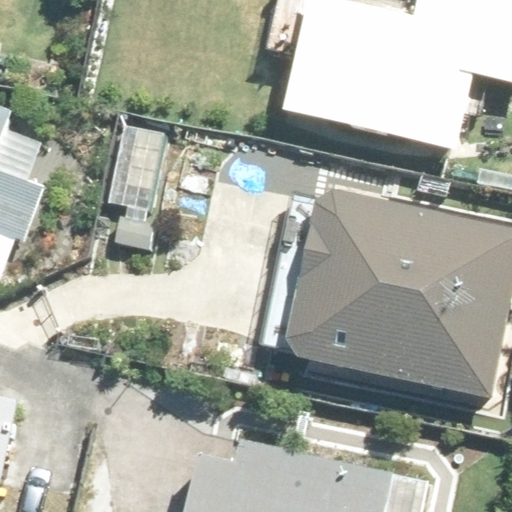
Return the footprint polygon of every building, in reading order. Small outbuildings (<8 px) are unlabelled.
[(313,0),(288,113),(459,152),(476,75),(511,83),(511,0),(418,0),(413,21),(320,0),(313,0)] [(0,141),(12,111),(0,106),(0,284),(3,286),(20,242),(26,243),(48,190),(0,171),(0,158),(6,144),(0,142),(0,141)] [(153,220),(173,135),(126,124),(98,244),(162,259),(170,224),(153,220)] [(318,209),(288,341),(300,364),(495,404),(511,321),(511,233),(334,194),(318,209)] [(0,476),(16,401),(0,397),(0,476)] [(417,511),(423,485),(238,445),(233,466),(201,459),(189,511),(417,511)]
